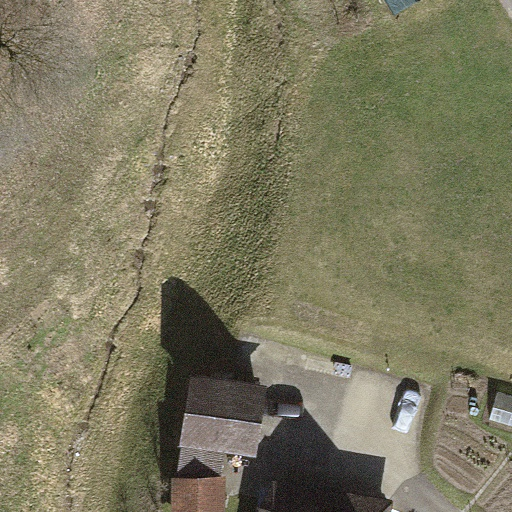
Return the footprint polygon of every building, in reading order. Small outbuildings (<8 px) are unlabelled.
[(265,381),(189,368),(177,438),(224,446),(253,451),(265,381)] [(511,396),(498,392),(490,418),(511,424),(511,396)] [(177,438),(175,469),(220,470),(224,446),(177,438)] [(223,511),(224,470),(220,470),(175,469),(169,469),(168,511),(223,511)] [(255,511),(327,511),(332,483),(262,471),(255,511)] [(387,511),(390,493),(332,483),(327,511),(387,511)]
